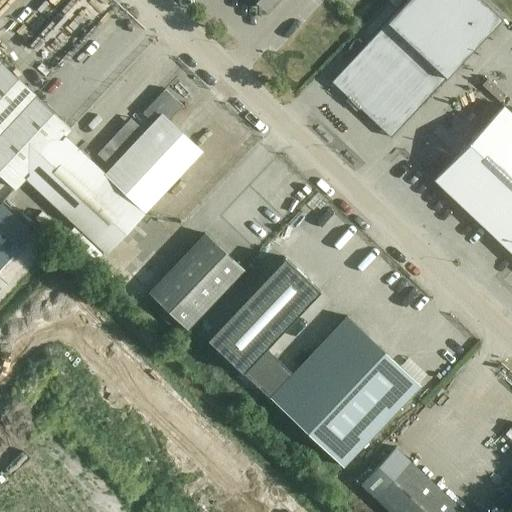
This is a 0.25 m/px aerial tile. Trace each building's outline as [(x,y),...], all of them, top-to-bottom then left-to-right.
[(253,0),(263,8),(270,0),(253,0)] [(407,0),(331,81),(390,137),(501,19),(481,0),(407,0)] [(126,33),(135,18),(123,11),(114,26),(126,33)] [(0,132),(34,96),(0,64),(0,132)] [(104,174),(65,216),(105,254),(144,212),(201,152),(168,121),(182,105),(165,89),(142,113),(152,123),(104,174)] [(34,96),(0,132),(0,174),(14,188),(24,178),(63,136),(70,129),(34,96)] [(477,220),(511,182),(511,114),(502,105),(433,179),(477,220)] [(439,122),(411,148),(418,155),(446,129),(439,122)] [(63,136),(24,178),(65,216),(104,174),(63,136)] [(511,182),(477,220),(511,253),(511,182)] [(148,292),(187,329),(244,270),(205,233),(148,292)] [(284,258),(208,338),(246,369),(320,291),(284,258)] [(124,282),(135,291),(146,277),(135,268),(124,282)] [(269,398),(342,466),(420,385),(347,316),(269,398)] [(395,447),(360,484),(375,497),(375,498),(390,511),(463,511),(412,463),(409,461),(395,447)]
